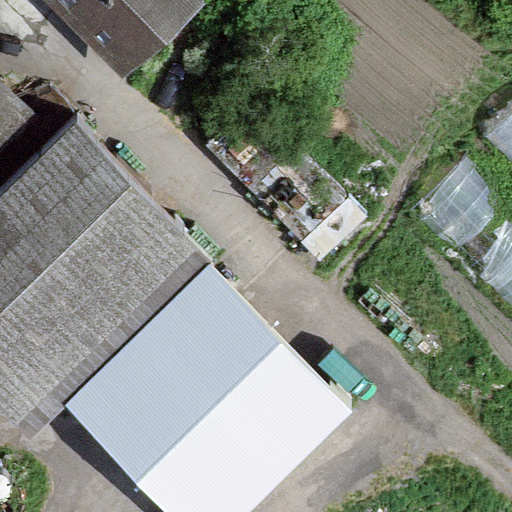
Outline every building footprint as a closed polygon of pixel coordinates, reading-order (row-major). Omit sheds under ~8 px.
[(42,0),(120,82),(206,0),(42,0)] [(0,150),(33,118),(0,83),(0,150)] [(511,104),(488,130),(511,152),(511,104)] [(301,249),(347,204),(253,109),(207,155),(301,249)] [(0,406),(27,435),(211,259),(134,179),(134,178),(73,116),(0,187),(0,406)] [(511,289),(511,190),(470,149),(420,199),(511,289)]
